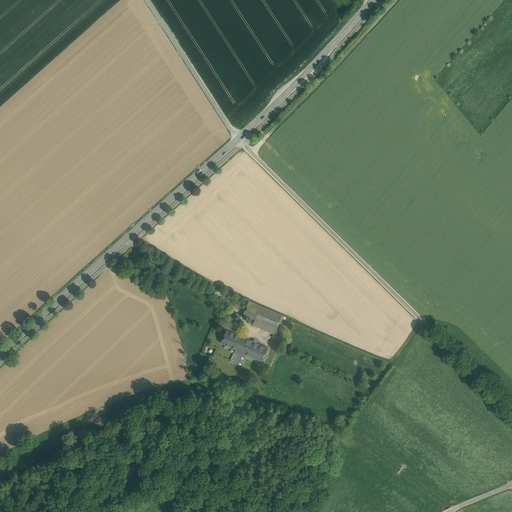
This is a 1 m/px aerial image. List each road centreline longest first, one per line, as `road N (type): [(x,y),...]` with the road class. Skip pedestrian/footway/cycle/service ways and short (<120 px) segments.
road 1 (unclassified): [(511,409),(238,138)]
road 2 (secondary): [(0,354),(238,138)]
road 3 (track): [(251,152),(395,0)]
road 4 (secondary): [(238,138),(371,0)]
road 5 (unclassified): [(238,138),(147,0)]
